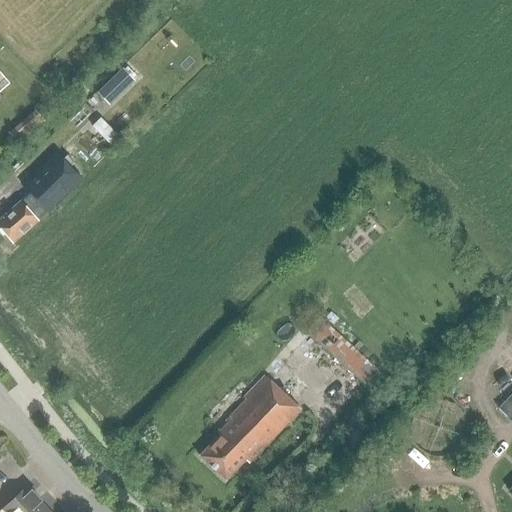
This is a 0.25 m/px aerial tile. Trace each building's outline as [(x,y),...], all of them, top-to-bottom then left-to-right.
[(122,69),(98,94),(110,106),(134,82),(122,69)] [(110,134),(119,124),(101,108),(92,118),(110,134)] [(21,123),(9,134),(16,142),(28,131),(21,123)] [(28,194),(0,218),(0,228),(12,243),(46,212),(48,214),(82,180),(55,153),(21,186),(28,194)] [(336,320),(329,313),(324,319),(331,325),(336,320)] [(319,318),(305,333),(363,386),(378,371),(375,369),(319,318)] [(248,348),(255,339),(248,334),(241,342),(248,348)] [(250,461),(299,410),(264,376),(243,398),(245,400),(215,432),(218,435),(199,456),(225,480),(239,465),(248,473),(252,468),(250,467),(253,463),(250,461)] [(511,424),(511,394),(497,409),(511,424)] [(0,511),(48,511),(26,487),(0,511)]
